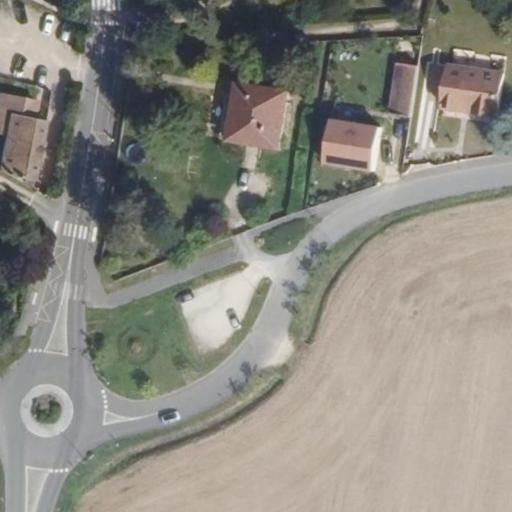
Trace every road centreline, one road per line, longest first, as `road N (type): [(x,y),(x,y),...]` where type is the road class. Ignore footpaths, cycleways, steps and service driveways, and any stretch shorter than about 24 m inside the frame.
road 1 (residential): [(91,426),(168,413),(252,364),(320,242),(357,216),(415,191),(511,173)]
road 2 (secondary): [(107,0),(77,225)]
road 3 (secondary): [(77,225),(55,368)]
road 4 (secondary): [(55,368),(30,372),(6,400),(14,439),(37,454)]
